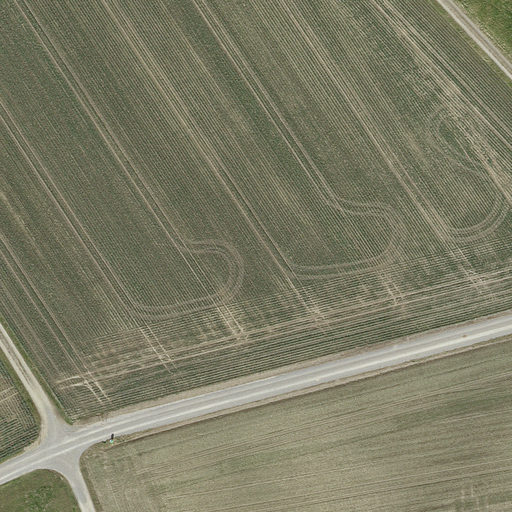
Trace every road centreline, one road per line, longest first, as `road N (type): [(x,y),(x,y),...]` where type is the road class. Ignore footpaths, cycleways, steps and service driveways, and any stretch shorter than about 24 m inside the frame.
road 1 (track): [(511,324),(140,423),(64,447),(0,481)]
road 2 (track): [(88,511),(64,447),(0,337)]
